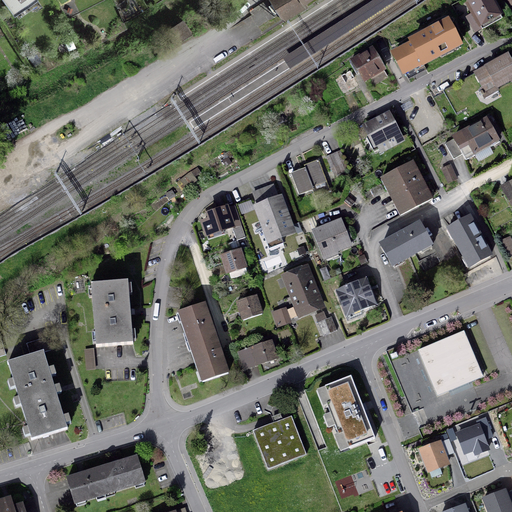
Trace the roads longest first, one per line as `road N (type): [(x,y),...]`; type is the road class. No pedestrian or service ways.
road 1 (residential): [(511,39),(219,188),(177,230)]
road 2 (residential): [(357,348),(164,426)]
road 3 (residential): [(164,426),(156,340),(177,230)]
road 4 (residential): [(357,348),(421,511)]
road 5 (residential): [(511,283),(357,348)]
road 6 (residential): [(164,426),(31,468)]
